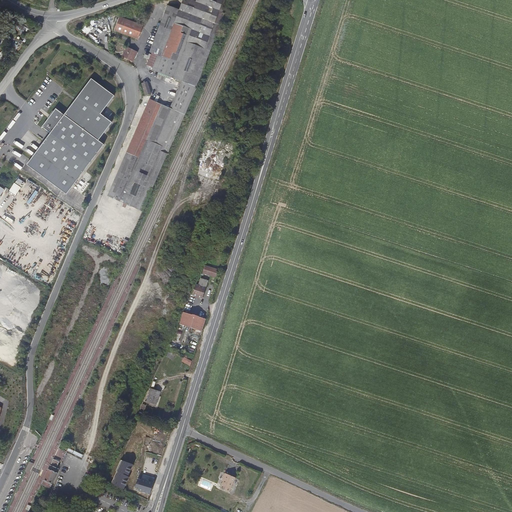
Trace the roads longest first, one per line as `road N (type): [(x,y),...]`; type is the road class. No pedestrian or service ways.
road 1 (residential): [(0,486),(29,417),(34,344),(131,105),(119,67),(57,25)]
road 2 (track): [(181,198),(107,370),(86,453)]
road 3 (secondary): [(182,428),(258,185)]
road 4 (secondary): [(258,185),(317,0)]
road 5 (unclassified): [(357,511),(182,428)]
road 6 (secondary): [(310,0),(258,185)]
